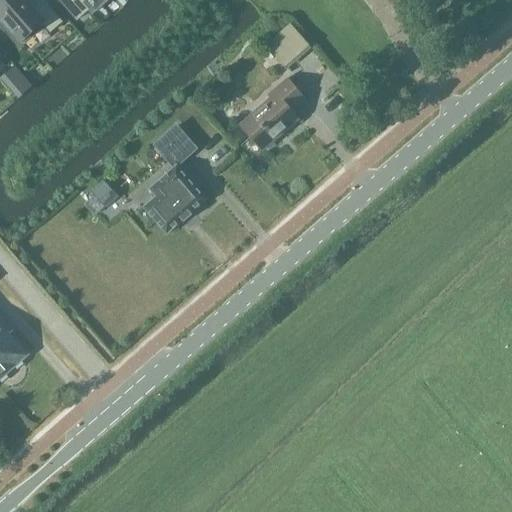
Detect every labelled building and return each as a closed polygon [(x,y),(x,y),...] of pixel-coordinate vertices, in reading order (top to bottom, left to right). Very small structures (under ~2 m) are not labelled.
[(23,0),(3,0),(0,3),(0,18),(1,20),(0,21),(0,25),(11,38),(14,35),(21,43),(43,25),(50,33),(62,23),(42,1),(32,9),(23,0)] [(58,0),(77,21),(88,11),(82,4),(86,0),(58,0)] [(291,23),(266,44),(287,69),(312,47),(291,23)] [(241,126),(262,151),(276,138),(276,137),(282,132),(283,133),(298,119),(291,112),(305,100),(287,80),(269,96),(272,99),(241,126)] [(197,149),(187,137),(177,126),(165,136),(164,137),(183,160),(184,161),(197,149)] [(156,198),(143,208),(165,234),(182,220),(184,223),(185,222),(183,220),(189,215),(191,217),(192,216),(190,214),(206,201),(183,176),(175,166),(149,189),(156,198)] [(114,193),(104,182),(92,193),(102,204),(114,193)] [(0,380),(28,356),(0,323),(0,380)]
